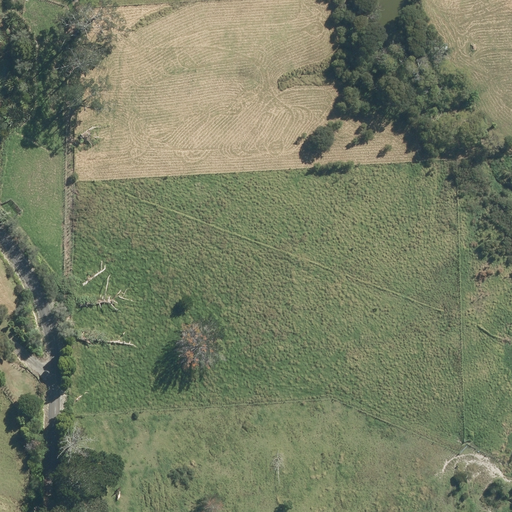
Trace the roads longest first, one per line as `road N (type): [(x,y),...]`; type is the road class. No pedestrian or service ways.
road 1 (track): [(50,511),(47,377),(0,337)]
road 2 (track): [(47,377),(36,310),(0,247)]
